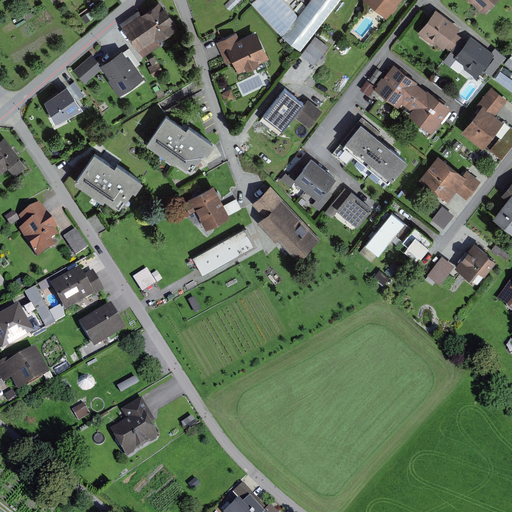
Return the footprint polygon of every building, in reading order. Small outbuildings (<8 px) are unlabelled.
[(285,0),(259,0),(254,5),(283,38),(286,37),(301,17),(285,0)] [(343,0),(314,0),(301,17),(286,37),(304,51),(343,0)] [(366,0),(391,19),(405,0),(366,0)] [(471,0),(487,15),(501,0),(471,0)] [(143,10),(123,23),(146,58),(164,46),(162,42),(182,29),(164,2),(146,14),(143,10)] [(440,9),(422,34),(434,43),(439,43),(447,49),(449,46),(461,55),(459,58),(468,65),(468,70),(481,79),(498,54),(474,36),(471,41),(461,34),(465,28),(440,9)] [(236,62),(242,73),(249,70),(250,72),(264,66),(262,63),(273,58),(261,31),(243,40),(240,33),(219,43),(230,65),(236,62)] [(316,39),(305,55),(323,68),(330,58),(326,55),(330,49),(316,39)] [(129,62),(124,53),(106,64),(116,79),(114,81),(123,93),(144,78),(133,61),(129,62)] [(104,67),(96,57),(80,70),(88,80),(104,67)] [(371,80),(364,90),(372,96),(377,89),(402,108),(405,104),(415,111),(412,116),(436,134),(455,108),(432,90),(431,92),(420,84),(421,82),(397,64),(380,87),(371,80)] [(71,85),(48,101),(59,123),(87,108),(71,85)] [(484,110),(466,132),(487,149),(499,134),(504,137),(494,150),(506,160),(511,151),(511,126),(498,115),(510,100),(494,87),(479,106),(484,110)] [(234,89),(225,93),(229,103),(239,99),(234,89)] [(282,97),(262,123),(272,130),(275,125),(286,133),(299,116),(314,128),(327,111),(312,99),(310,102),(300,95),(292,105),(282,97)] [(336,154),(349,165),(357,155),(393,184),(411,162),(380,137),(384,132),(365,117),(336,154)] [(170,118),(152,144),(195,173),(209,152),(211,154),(218,145),(193,129),(191,132),(170,118)] [(31,167),(7,138),(0,143),(0,177),(11,169),(18,178),(31,167)] [(98,154),(80,181),(123,211),(137,190),(140,192),(146,183),(121,166),(119,168),(98,154)] [(452,203),(460,193),(470,200),(486,180),(472,169),(467,175),(442,156),(423,180),(452,203)] [(314,159),(298,182),(321,199),(324,201),(332,191),(341,179),(314,159)] [(191,216),(200,212),(204,219),(203,219),(209,231),(234,217),(233,215),(244,209),(239,199),(227,206),(217,187),(185,205),(191,216)] [(328,213),(335,218),(341,211),(362,227),(377,209),(348,187),(328,213)] [(497,219),(511,230),(511,187),(506,196),(511,200),(497,219)] [(335,194),(332,191),(324,201),(321,199),(316,205),(323,210),(335,194)] [(285,198),(259,224),(279,244),(282,241),(302,260),(324,238),(285,198)] [(62,230),(43,202),(22,217),(29,227),(22,231),(42,259),(60,247),(56,241),(63,236),(60,231),(62,230)] [(443,205),(433,218),(445,227),(455,214),(443,205)] [(395,213),(369,246),(382,256),(399,236),(425,257),(437,242),(419,227),(417,230),(395,213)] [(77,228),(65,237),(77,255),(90,247),(77,228)] [(261,247),(249,228),(195,256),(206,275),(232,259),(234,262),(261,247)] [(496,256),(479,242),(460,267),(446,256),(431,275),(444,286),(457,269),(474,282),(475,280),(481,284),(487,276),(489,278),(501,262),(495,257),(496,256)] [(366,244),(361,251),(373,260),(378,254),(366,244)] [(105,287),(96,272),(87,277),(81,266),(54,281),(68,307),(105,287)] [(143,291),(157,282),(148,268),(134,277),(143,291)] [(511,284),(501,300),(511,308),(511,284)] [(130,332),(115,305),(82,324),(97,351),(130,332)] [(6,310),(0,314),(0,316),(1,317),(0,317),(0,336),(4,344),(14,338),(17,343),(31,335),(14,306),(6,310)] [(22,393),(53,377),(37,347),(0,366),(0,373),(1,376),(6,385),(15,380),(22,393)] [(122,391),(140,382),(137,377),(119,385),(122,391)] [(11,405),(22,398),(17,390),(6,397),(11,405)] [(142,394),(122,406),(130,420),(113,429),(130,459),(138,455),(139,452),(161,440),(162,436),(162,433),(160,434),(155,425),(159,423),(142,394)] [(94,415),(87,404),(75,410),(82,422),(94,415)] [(199,477),(191,483),(197,490),(204,484),(199,477)] [(281,511),(274,504),(270,508),(246,482),(235,492),(241,499),(228,511),(281,511)]
